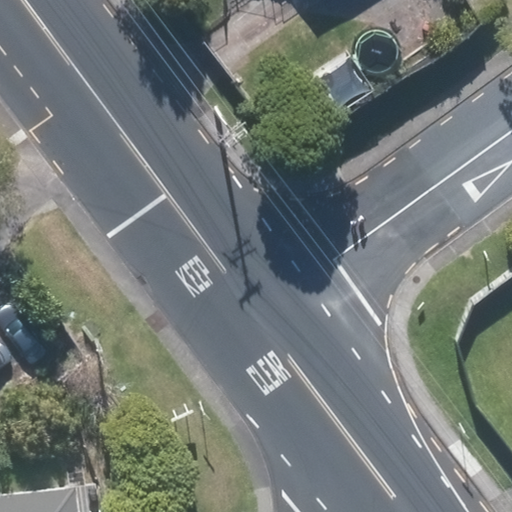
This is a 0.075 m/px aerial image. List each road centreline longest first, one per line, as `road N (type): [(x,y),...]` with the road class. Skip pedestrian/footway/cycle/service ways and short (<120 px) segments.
road 1 (secondary): [(30,0),(272,306)]
road 2 (residential): [(272,306),(511,135)]
road 3 (secondary): [(272,306),(413,511)]
